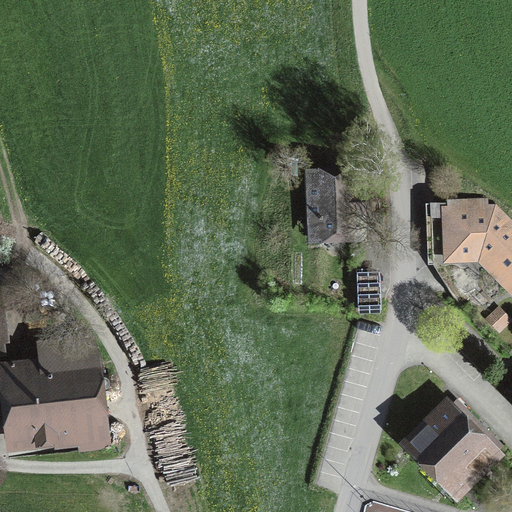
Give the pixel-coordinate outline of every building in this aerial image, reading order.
[(313,237),(362,234),(359,177),(310,180),(313,237)] [(484,203),(431,206),(433,266),(452,297),(509,354),(511,350),(511,227),(494,206),(488,210),(484,203)] [(379,309),(377,272),(358,272),(360,310),(379,309)] [(10,290),(0,290),(0,357),(3,357),(2,340),(9,339),(6,311),(12,311),(10,290)] [(16,439),(101,430),(94,371),(99,362),(90,334),(76,336),(77,344),(28,349),(29,356),(45,354),(46,366),(8,370),(16,439)] [(511,354),(487,378),(489,379),(496,372),(511,388),(511,354)] [(460,490),(502,448),(487,433),(477,442),(464,429),(473,419),(465,411),(456,421),(447,412),(414,446),(460,490)]
